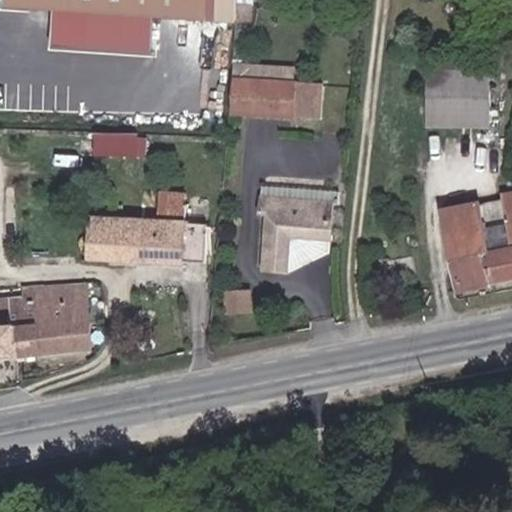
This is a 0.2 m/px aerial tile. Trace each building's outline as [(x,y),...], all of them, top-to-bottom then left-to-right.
[(45,0),(0,0),(0,16),(33,19),(33,13),(43,14),(42,19),(70,21),(72,2),(45,0)] [(45,0),(72,2),(92,4),(89,43),(163,49),(166,12),(246,18),(247,0),(45,0)] [(471,32),(506,27),(505,7),(440,15),(443,35),(471,32)] [(477,89),(510,85),(506,27),(471,32),(477,89)] [(450,93),(477,89),(471,32),(443,35),(450,93)] [(335,85),(244,80),(242,118),(332,126),(335,85)] [(144,129),(102,126),(100,155),(143,158),(144,129)] [(344,188),(271,181),(267,218),(274,219),(269,274),(297,277),(301,241),(341,243),(344,188)] [(167,221),(102,218),(99,262),(197,268),(196,193),(168,192),(167,221)] [(511,192),(437,210),(454,265),(455,298),(511,287),(511,192)] [(265,263),(264,245),(241,247),(243,265),(265,263)] [(26,328),(0,330),(0,360),(101,352),(92,279),(29,284),(29,297),(0,298),(0,318),(25,314),(26,328)]
